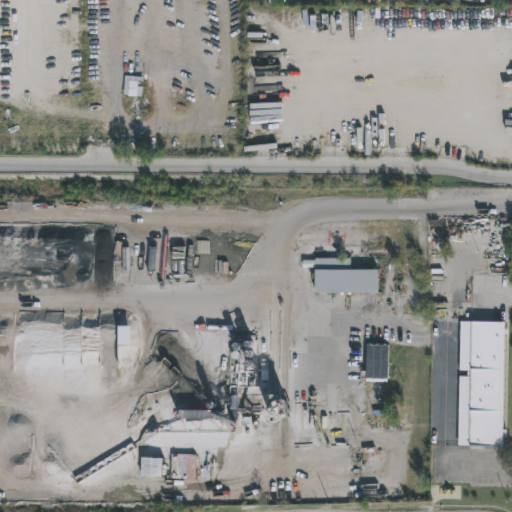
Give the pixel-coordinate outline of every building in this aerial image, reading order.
[(141,78),(123,78),(123,98),(140,98),(141,78)] [(350,257),(350,268),(377,268),(377,291),(314,291),(314,268),(302,268),(302,259),(315,259),(315,257),(350,257)] [(508,329),(508,334),(504,334),(502,429),(506,429),(506,434),(502,434),(502,446),(468,445),(470,375),(467,375),(467,370),(470,370),(471,320),(504,320),(504,329),(508,329)] [(316,428),(301,429),(301,403),(315,403),(316,428)] [(161,457),(160,476),(139,475),(140,456),(161,457)] [(362,456),(353,456),(353,483),(386,483),(386,476),(363,476),(362,456)]
